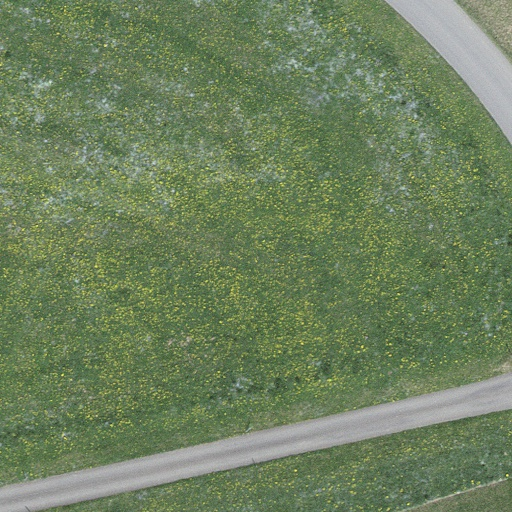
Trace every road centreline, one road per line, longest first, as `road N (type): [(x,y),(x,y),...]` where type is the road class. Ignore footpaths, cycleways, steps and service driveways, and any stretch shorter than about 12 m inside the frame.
road 1 (track): [(511,390),(0,508)]
road 2 (unclassified): [(511,94),(424,0)]
